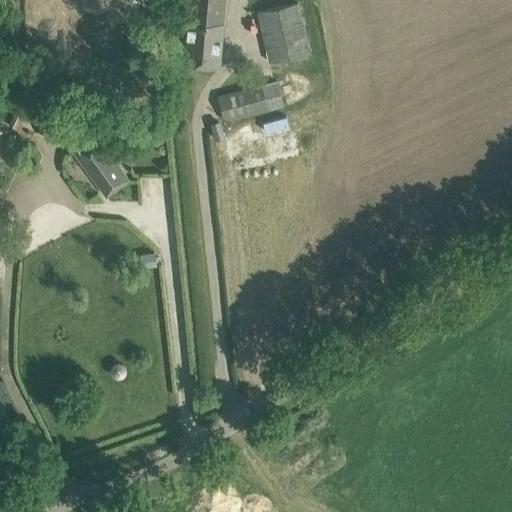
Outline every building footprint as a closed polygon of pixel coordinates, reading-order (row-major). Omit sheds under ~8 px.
[(189,0),(189,14),(222,17),(224,0),(189,0)] [(309,53),(297,2),(258,11),(270,62),(309,53)] [(218,65),(222,17),(189,14),(184,61),(218,65)] [(283,104),(277,81),(218,97),(224,120),(283,104)] [(66,141),(73,150),(106,195),(129,179),(95,134),(84,118),(46,112),(42,137),(66,141)]
